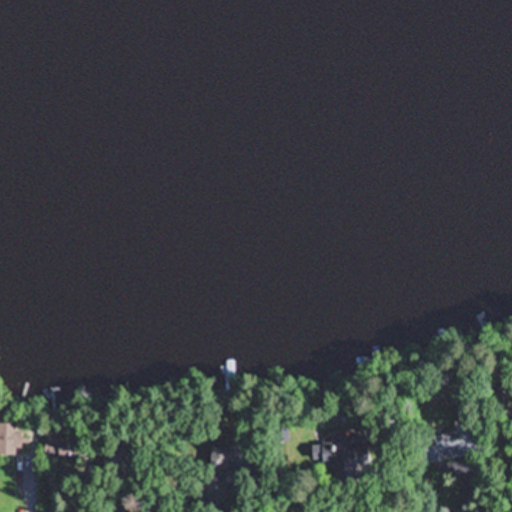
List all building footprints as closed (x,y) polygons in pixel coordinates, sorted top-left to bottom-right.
[(16,426),(0,425),(0,456),(29,457),(29,436),(16,436),(16,426)] [(422,467),(477,452),(471,429),(415,444),(422,467)] [(322,471),(335,471),(335,485),(355,485),(356,440),(322,440),(322,471)] [(79,461),(78,441),(44,442),(45,462),(79,461)] [(211,451),(211,472),(245,472),(245,443),(225,443),(225,451),(211,451)] [(126,449),(103,449),(103,476),(126,476),(126,449)]
